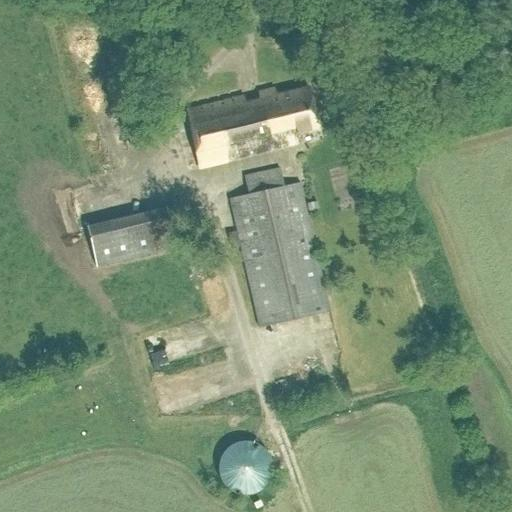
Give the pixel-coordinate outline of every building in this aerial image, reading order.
[(145,88),(169,98),(186,59),(163,49),(145,88)] [(318,130),(307,88),(274,96),(273,89),(257,93),(258,100),(244,104),(242,97),(185,111),(198,168),(296,143),(294,136),(318,130)] [(284,186),(280,167),(244,176),(248,194),(228,199),(258,328),(328,312),(297,183),(284,186)] [(84,224),(94,266),(173,247),(163,205),(84,224)] [(223,439),(215,452),(215,468),(223,481),(238,487),(253,485),(265,475),(270,460),(265,444),(253,434),(237,432),(223,439)]
